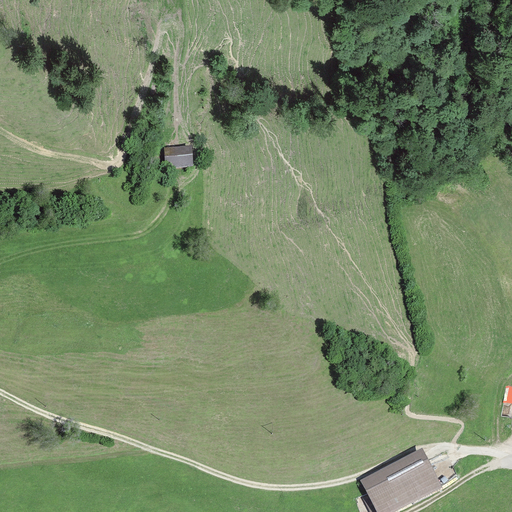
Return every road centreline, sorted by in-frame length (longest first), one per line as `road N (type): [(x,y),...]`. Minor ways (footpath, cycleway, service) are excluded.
road 1 (track): [(0,264),(52,245),(147,231),(200,159),(176,96),(176,22),(160,33),(119,159),(108,166),(31,149),(0,128)]
road 2 (track): [(410,511),(489,465),(509,462),(488,452),(425,447),(356,477),(305,488),(248,482),(0,393)]
